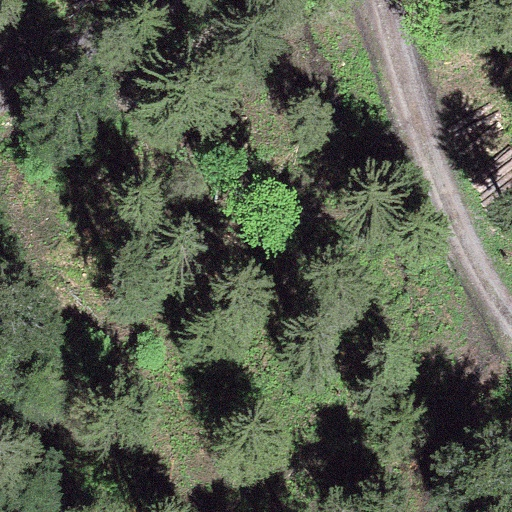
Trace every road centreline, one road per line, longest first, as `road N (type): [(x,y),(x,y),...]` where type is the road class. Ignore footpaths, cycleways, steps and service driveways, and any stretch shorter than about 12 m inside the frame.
road 1 (track): [(511,317),(441,181),(383,0)]
road 2 (track): [(185,0),(102,54),(0,101)]
